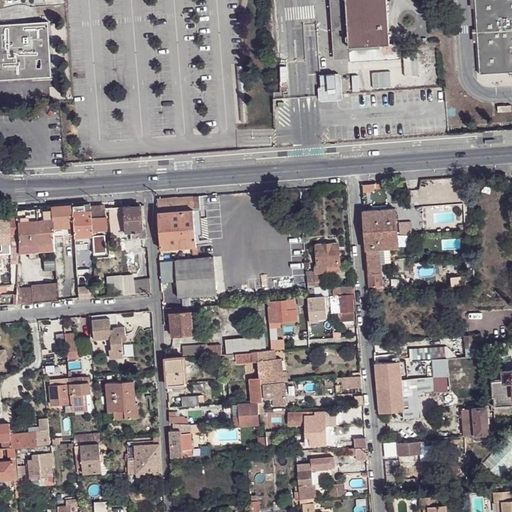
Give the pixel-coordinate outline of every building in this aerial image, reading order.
[(337,4),(336,0),(330,0),(333,31),(334,31),(339,30),(338,22),(337,7),(337,4)] [(349,46),(346,0),(336,0),(339,30),(333,31),(334,47),(349,46)] [(387,0),(346,0),(349,46),(390,43),(387,0)] [(511,0),(475,0),(480,74),(511,71),(511,0)] [(0,79),(52,77),(53,77),(49,22),(0,23),(0,79)] [(400,58),(400,42),(390,43),(349,46),(350,61),(400,58)] [(335,59),(350,58),(349,46),(334,47),(335,56),(335,59)] [(418,51),(404,52),(405,75),(420,74),(418,51)] [(390,70),(372,72),(373,87),(392,85),(390,70)] [(322,94),(322,88),(319,88),(320,99),(323,101),(341,99),(343,97),(342,76),(339,73),(336,74),(338,93),(322,94)] [(321,76),(322,88),(322,94),(338,93),(336,74),(322,75),(321,76)] [(200,195),(193,196),(194,208),(201,208),(200,195)] [(193,196),(158,198),(159,211),(194,208),(193,196)] [(90,203),(72,205),(74,226),(75,236),(92,235),(90,205),(90,203)] [(105,204),(90,205),(92,235),(103,234),(103,232),(117,231),(125,230),(123,206),(113,207),(113,209),(105,209),(105,207),(105,204)] [(145,204),(123,206),(125,230),(125,231),(131,231),(132,237),(140,236),(140,237),(147,236),(147,229),(145,214),(145,204)] [(72,205),(52,206),(53,218),(53,227),(74,226),(72,205)] [(27,208),(28,220),(53,218),(52,206),(27,208)] [(364,209),(367,249),(381,248),(391,247),(399,246),(396,207),(364,209)] [(19,209),(17,209),(17,217),(17,221),(28,220),(27,208),(19,209)] [(194,208),(159,211),(161,248),(197,245),(194,208)] [(8,217),(0,217),(0,235),(10,235),(10,242),(19,242),(17,221),(17,217),(8,217)] [(28,220),(17,221),(19,242),(18,245),(29,244),(55,242),(53,227),(53,218),(28,220)] [(103,234),(92,235),(94,253),(101,252),(101,245),(104,245),(103,234)] [(10,235),(0,235),(0,264),(4,264),(3,253),(10,253),(10,242),(10,235)] [(10,253),(10,260),(18,260),(18,252),(18,245),(19,242),(10,242),(10,253)] [(29,244),(18,245),(18,252),(28,252),(35,251),(55,250),(55,242),(29,244)] [(320,243),(317,244),(318,262),(318,263),(322,263),(340,262),(339,242),(335,242),(320,243)] [(76,275),(89,274),(88,244),(75,245),(76,275)] [(391,247),(381,248),(382,262),(392,261),(391,247)] [(367,249),(370,285),(383,285),(382,262),(381,248),(367,249)] [(215,256),(177,259),(178,272),(180,296),(191,296),(217,294),(215,256)] [(165,260),(161,260),(162,274),(178,272),(177,259),(165,260)] [(56,270),(56,260),(43,260),(44,270),(56,270)] [(309,272),(310,292),(316,292),(316,285),(317,284),(316,274),(316,271),(309,272)] [(124,295),(135,294),(133,280),(133,274),(123,275),(124,295)] [(124,295),(123,275),(106,276),(108,296),(124,295)] [(452,285),(465,284),(465,275),(451,275),(452,285)] [(78,277),(79,298),(89,297),(96,296),(96,287),(86,287),(86,285),(84,285),(83,277),(78,277)] [(149,278),(133,280),(135,294),(151,292),(149,278)] [(57,283),(32,285),(32,287),(33,302),(59,300),(57,283)] [(355,293),(355,285),(340,286),(341,294),(353,293),(355,293)] [(317,286),(318,296),(326,295),(331,295),(335,294),(334,287),(330,287),(330,286),(322,287),(322,286),(317,286)] [(32,287),(23,287),(22,303),(33,302),(32,287)] [(0,304),(17,303),(17,293),(0,294),(0,304)] [(341,294),(340,294),(341,311),(340,311),(341,320),(355,319),(353,293),(341,294)] [(340,294),(335,294),(331,295),(332,306),(332,312),(340,311),(341,311),(340,294)] [(327,317),(327,306),(332,306),(331,295),(326,295),(318,296),(309,296),(311,321),(320,321),(320,318),(327,317)] [(180,296),(180,307),(192,305),(191,296),(180,296)] [(270,310),(288,309),(287,298),(269,299),(270,310)] [(293,319),(291,308),(288,309),(270,310),(271,321),(281,321),(293,319)] [(193,333),(192,310),(172,312),(173,335),(193,333)] [(93,315),(93,319),(111,317),(112,327),(118,327),(116,313),(110,313),(93,315)] [(111,317),(93,319),(95,339),(111,337),(113,350),(110,350),(111,359),(125,358),(122,335),(126,335),(125,326),(118,327),(112,327),(111,317)] [(246,330),(246,336),(261,335),(262,350),(267,350),(265,326),(260,326),(246,327),(247,330),(246,330)] [(64,332),(57,333),(58,342),(65,340),(64,332)] [(76,333),(66,334),(67,344),(77,343),(76,333)] [(474,335),(463,336),(457,337),(457,339),(464,343),(466,355),(468,355),(481,357),(480,344),(480,334),(474,335)] [(253,350),(262,350),(261,335),(246,336),(226,338),(227,353),(236,352),(253,350)] [(81,354),(92,353),(91,339),(80,340),(81,354)] [(272,349),(285,348),(284,339),(272,340),(272,345),(272,349)] [(69,360),(79,359),(77,343),(67,344),(69,360)] [(493,343),(480,344),(481,357),(482,357),(494,356),(493,343)] [(204,345),(184,347),(185,353),(185,356),(208,354),(207,347),(207,345),(204,345)] [(407,349),(408,360),(414,359),(446,357),(445,346),(407,349)] [(253,350),(236,352),(237,362),(246,362),(246,359),(254,358),(254,361),(259,361),(260,377),(261,377),(261,383),(264,383),(280,381),(286,381),(289,381),(287,370),(284,370),(278,371),(277,358),(276,349),(272,349),(270,349),(268,349),(267,350),(262,350),(253,350)] [(185,356),(166,357),(167,385),(184,383),(187,383),(185,356)] [(446,357),(414,359),(416,390),(448,388),(448,384),(447,369),(446,357)] [(401,360),(403,392),(416,391),(416,390),(414,359),(408,360),(401,360)] [(403,410),(405,410),(403,392),(401,360),(400,360),(376,362),(380,412),(403,410)] [(447,369),(448,384),(465,383),(464,367),(447,369)] [(511,368),(503,370),(504,379),(504,381),(506,380),(511,379),(511,368)] [(362,375),(343,376),(335,377),(336,381),(344,381),(344,388),(363,387),(362,375)] [(88,410),(87,392),(91,392),(90,381),(84,381),(84,376),(70,377),(71,383),(73,410),(73,412),(88,410)] [(250,378),(252,400),(257,400),(263,400),(261,383),(261,377),(260,377),(250,378)] [(135,379),(107,381),(109,410),(114,410),(115,417),(139,416),(138,401),(134,401),(125,402),(124,390),(134,389),(135,389),(135,380),(135,379)] [(511,404),(511,384),(507,385),(506,380),(504,381),(504,379),(492,380),(492,390),(493,393),(493,397),(494,397),(494,400),(495,406),(511,404)] [(280,381),(264,383),(265,398),(272,397),(273,402),(281,402),(280,381)] [(280,381),(281,402),(288,401),(286,381),(280,381)] [(59,384),(51,384),(53,405),(65,404),(66,411),(73,410),(71,383),(65,383),(59,384)] [(134,389),(124,390),(125,402),(134,401),(134,389)] [(403,392),(405,410),(403,410),(404,417),(417,416),(418,409),(416,391),(403,392)] [(363,394),(356,395),(356,405),(357,405),(364,404),(363,394)] [(182,396),(182,406),(199,404),(198,395),(182,396)] [(234,417),(235,425),(253,423),(259,423),(259,412),(261,411),(262,423),(265,423),(264,411),(263,400),(257,400),(258,402),(239,403),(240,417),(234,417)] [(488,433),(486,406),(474,407),(462,408),(464,434),(488,433)] [(335,410),(325,411),(325,414),(326,414),(326,419),(330,419),(330,425),(336,424),(335,410)] [(315,415),(305,415),(305,424),(306,436),(310,436),(310,445),(327,444),(326,426),(326,419),(326,414),(325,414),(315,415)] [(305,424),(305,415),(289,416),(289,424),(305,424)] [(28,447),(51,444),(49,418),(41,419),(42,426),(42,431),(37,432),(11,433),(11,428),(10,422),(0,422),(0,441),(2,441),(3,448),(7,448),(12,448),(17,447),(25,446),(28,447)] [(174,429),(171,429),(172,456),(183,455),(192,455),(191,432),(190,432),(189,423),(185,422),(174,422),(174,429)] [(94,434),(75,435),(76,442),(95,440),(94,434)] [(258,436),(259,450),(267,449),(267,445),(266,435),(258,436)] [(355,437),(356,447),(367,447),(366,437),(355,437)] [(399,454),(398,442),(398,441),(383,442),(384,456),(399,454)] [(398,442),(399,454),(421,453),(421,447),(420,441),(398,442)] [(81,444),(82,455),(83,462),(83,467),(84,472),(103,471),(102,459),(100,442),(81,444)] [(153,443),(136,445),(136,449),(137,472),(149,472),(162,471),(160,443),(159,443),(153,443)] [(40,485),(54,484),(52,464),(55,465),(53,444),(51,444),(28,447),(28,454),(34,453),(34,458),(29,458),(30,477),(31,485),(40,485)] [(356,459),(369,459),(368,447),(367,447),(356,447),(356,459)] [(137,472),(136,449),(128,449),(130,472),(131,472),(137,472)] [(25,452),(17,452),(18,457),(18,461),(21,462),(21,457),(26,457),(25,452)] [(311,458),(312,463),(312,468),(316,468),(316,469),(329,468),(329,467),(336,466),(335,456),(311,458)] [(384,460),(387,489),(400,488),(398,459),(384,460)] [(14,460),(0,460),(0,479),(15,478),(14,460)] [(27,465),(19,465),(20,477),(27,476),(27,465)] [(312,469),(298,470),(299,485),(306,485),(313,484),(312,470),(312,469)] [(162,471),(149,472),(149,481),(150,485),(150,486),(161,485),(163,477),(163,471),(162,471)] [(138,481),(149,481),(149,472),(137,472),(137,474),(138,481)] [(138,481),(137,474),(134,474),(135,485),(150,485),(149,481),(138,481)] [(332,496),(341,495),(340,483),(331,483),(332,496)] [(306,485),(307,498),(318,497),(318,496),(317,496),(312,496),(311,491),(314,491),(314,486),(313,484),(306,485)] [(511,490),(492,491),(493,501),(496,501),(501,501),(501,511),(511,511),(511,499),(511,490)] [(437,495),(419,497),(419,507),(422,506),(427,506),(427,511),(446,511),(446,504),(438,505),(437,495)] [(95,511),(107,511),(108,501),(95,501),(95,511)] [(251,511),(259,511),(259,503),(251,504),(251,511)] [(303,511),(315,511),(315,503),(303,504),(303,511)]
